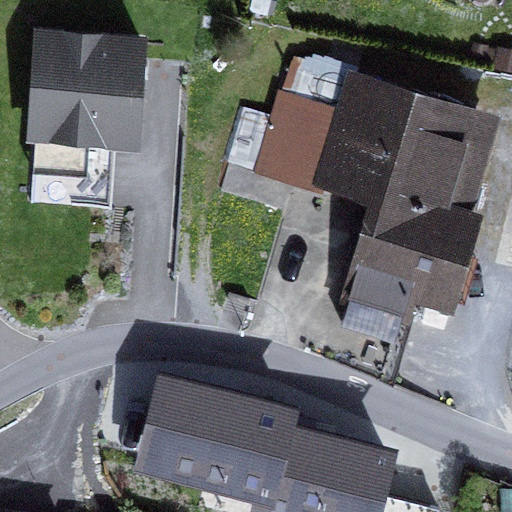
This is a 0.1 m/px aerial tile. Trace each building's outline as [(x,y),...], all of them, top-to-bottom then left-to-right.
[(116,140),(135,141),(141,40),(41,33),(31,204),(112,209),(116,140)] [(380,194),(381,192),(443,210),(472,114),(356,80),(355,83),(293,64),(275,122),(247,113),(224,189),(276,205),(284,176),(327,188),(329,179),(380,194)] [(443,210),(459,215),(488,119),(472,114),(443,210)] [(461,254),(471,219),(459,215),(443,210),(381,192),(380,194),(371,225),(366,244),(342,323),(374,333),(379,318),(399,323),(410,286),(448,297),(461,254)] [(358,221),(352,240),(366,244),(371,225),(358,221)] [(448,297),(465,303),(478,259),(461,254),(448,297)] [(374,333),(394,339),(399,323),(379,318),(374,333)] [(250,511),(252,511),(354,511),(369,454),(314,440),(318,427),(322,428),(327,411),(284,400),(279,399),(250,511)]
